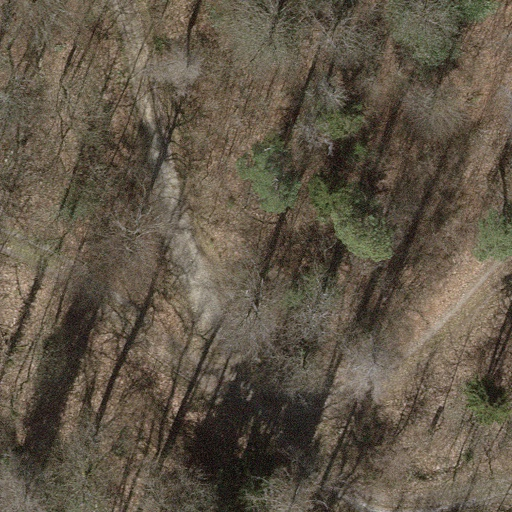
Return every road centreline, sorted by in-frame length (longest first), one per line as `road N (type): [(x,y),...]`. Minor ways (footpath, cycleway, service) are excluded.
road 1 (track): [(233,394),(313,404),(434,352),(511,268)]
road 2 (track): [(0,234),(15,235),(233,394)]
